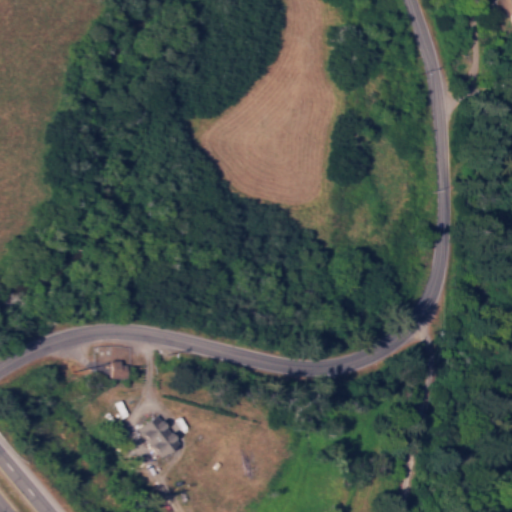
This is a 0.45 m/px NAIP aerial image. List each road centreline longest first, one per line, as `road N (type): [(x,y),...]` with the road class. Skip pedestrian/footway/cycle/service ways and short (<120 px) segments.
road 1 (tertiary): [(0,369),(54,339),(87,333),(344,367),(390,344),(440,280)]
road 2 (tertiary): [(440,280),(441,146),(411,0)]
road 3 (residential): [(402,511),(435,386),(440,280)]
